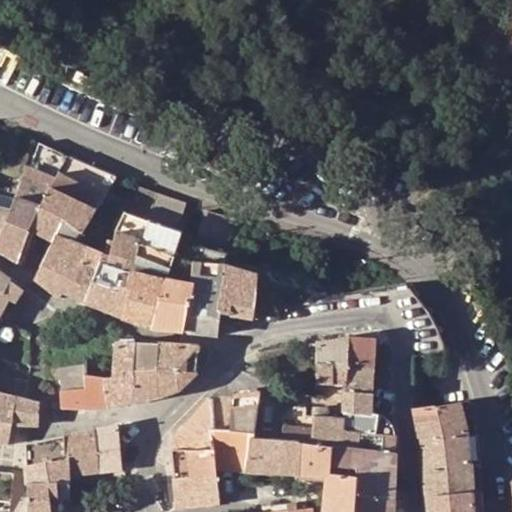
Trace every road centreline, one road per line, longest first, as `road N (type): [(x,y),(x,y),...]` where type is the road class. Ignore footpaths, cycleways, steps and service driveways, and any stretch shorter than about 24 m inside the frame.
road 1 (unclassified): [(403,249),(389,232),(369,165),(354,153),(199,125),(161,141),(145,160)]
road 2 (unclassified): [(403,249),(452,299),(493,420),(498,511)]
road 3 (unclassified): [(145,160),(163,176),(403,249)]
road 4 (unclassified): [(0,95),(145,160)]
